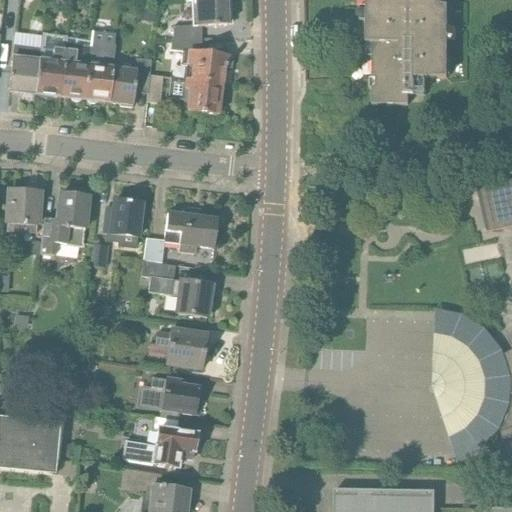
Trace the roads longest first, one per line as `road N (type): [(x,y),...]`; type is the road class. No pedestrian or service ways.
road 1 (residential): [(241,511),(275,172)]
road 2 (residential): [(0,142),(275,172)]
road 3 (residential): [(275,172),(275,0)]
